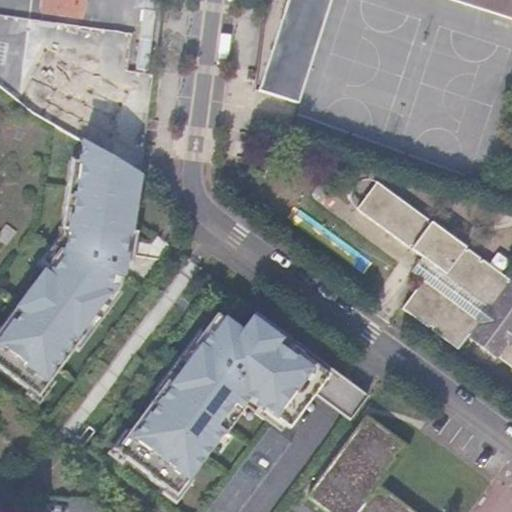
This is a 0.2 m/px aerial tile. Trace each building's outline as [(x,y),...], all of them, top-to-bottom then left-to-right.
[(0,0),(0,33),(18,33),(18,0),(0,0)] [(72,62),(80,0),(42,0),(35,57),(72,62)] [(298,105),(331,0),(286,0),(257,91),(298,105)] [(511,0),(455,0),(511,18),(511,0)] [(0,88),(36,112),(48,120),(62,100),(0,58),(0,88)] [(140,176),(80,141),(65,252),(0,330),(0,369),(32,393),(120,289),(140,176)] [(511,283),(372,180),(351,208),(425,263),(415,276),(423,282),(403,310),(455,348),(466,333),(494,352),(496,350),(511,361),(511,283)] [(215,317),(116,451),(173,498),(248,399),(288,425),(313,394),(351,420),(361,406),(248,322),(240,335),(215,317)] [(412,511),(377,486),(406,447),(365,416),(305,496),(327,511),(412,511)]
